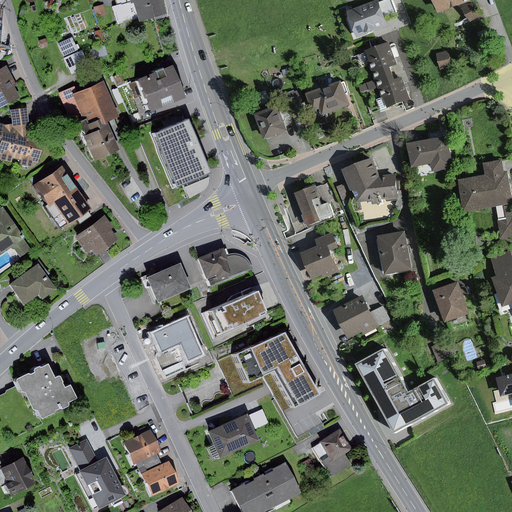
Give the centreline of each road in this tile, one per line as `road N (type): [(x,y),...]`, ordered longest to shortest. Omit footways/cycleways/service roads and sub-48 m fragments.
road 1 (primary): [(247,194),(314,339),(416,511)]
road 2 (residential): [(5,0),(23,60),(67,139),(153,246)]
road 3 (residential): [(510,75),(247,194)]
road 4 (residential): [(102,281),(212,511)]
road 5 (primary): [(179,0),(247,194)]
road 6 (track): [(43,97),(107,74),(154,196)]
